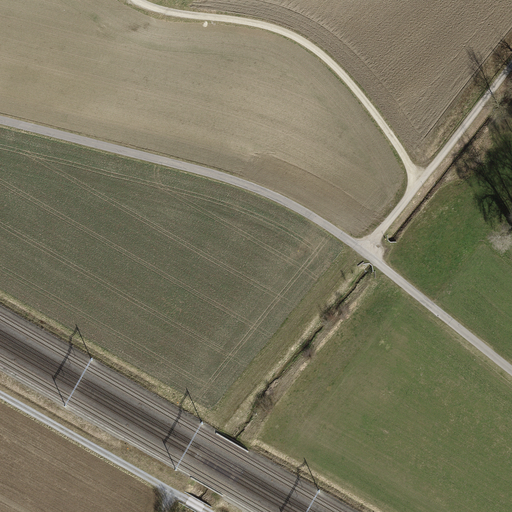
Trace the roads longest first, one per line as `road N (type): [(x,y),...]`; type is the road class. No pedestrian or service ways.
road 1 (unclassified): [(0,120),(266,193),(365,251),(511,370)]
road 2 (track): [(420,183),(370,108),(308,44),(247,22),(137,0)]
road 3 (track): [(0,393),(179,496)]
road 4 (track): [(511,66),(420,183)]
